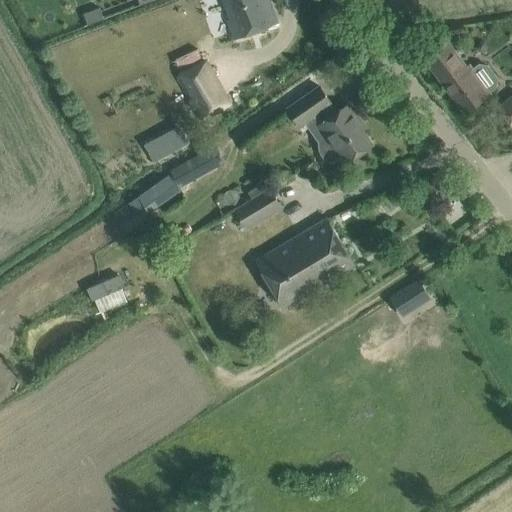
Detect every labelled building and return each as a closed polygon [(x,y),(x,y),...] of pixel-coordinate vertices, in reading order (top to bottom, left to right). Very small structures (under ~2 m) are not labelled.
[(268,0),(220,0),(235,40),(278,24),(268,0)] [(99,9),(83,15),(87,26),(103,20),(99,9)] [(473,70),(471,68),(468,70),(447,41),(424,58),(465,113),(490,93),(489,92),(496,86),(497,78),(487,66),(479,65),(473,70)] [(176,77),(202,122),(230,106),(206,61),(176,77)] [(315,126),(343,165),(372,145),(362,130),(365,128),(349,104),(337,112),(331,104),(332,103),(320,87),(287,110),(300,128),(314,118),(318,124),(315,126)] [(511,97),(499,107),(511,124),(511,97)] [(179,125),(144,144),(154,162),(189,143),(179,125)] [(207,150),(170,170),(179,187),(216,167),(207,150)] [(450,196),(438,179),(421,191),(433,208),(450,196)] [(237,209),(247,226),(282,206),(271,189),(237,209)] [(300,234),(328,281),(356,265),(327,217),(300,234)] [(328,281),(300,234),(254,261),(282,308),(328,281)] [(413,308),(409,301),(426,291),(420,281),(393,298),(403,315),(413,308)]
